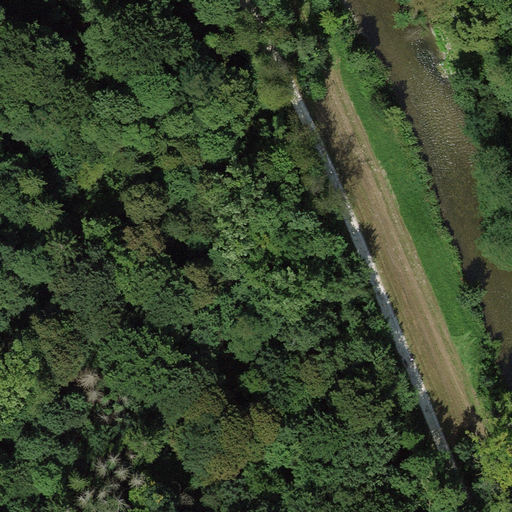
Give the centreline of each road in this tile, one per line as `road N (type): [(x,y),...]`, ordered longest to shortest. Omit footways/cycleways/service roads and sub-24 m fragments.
road 1 (track): [(240,0),(292,90),(472,511)]
road 2 (track): [(0,118),(134,346),(219,511)]
